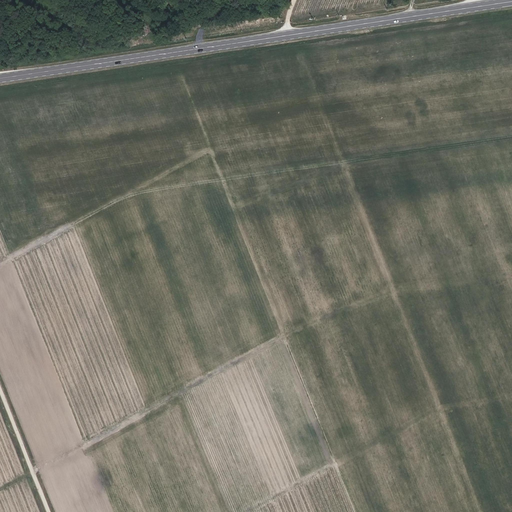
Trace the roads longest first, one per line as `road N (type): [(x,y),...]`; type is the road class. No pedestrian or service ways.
road 1 (primary): [(0,78),(511,0)]
road 2 (track): [(0,380),(50,511)]
